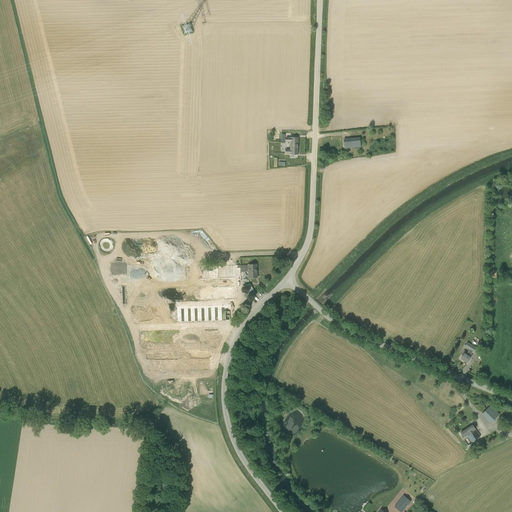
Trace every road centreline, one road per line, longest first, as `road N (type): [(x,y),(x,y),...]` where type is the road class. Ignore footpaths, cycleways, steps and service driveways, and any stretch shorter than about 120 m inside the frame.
road 1 (tertiary): [(286,278),(310,235),(320,0)]
road 2 (tertiary): [(281,511),(236,447),(223,395),(238,332),(286,278)]
road 3 (tertiary): [(511,397),(348,330),(286,278)]
